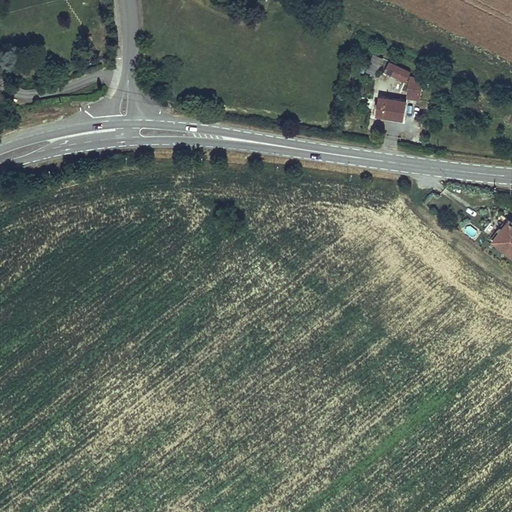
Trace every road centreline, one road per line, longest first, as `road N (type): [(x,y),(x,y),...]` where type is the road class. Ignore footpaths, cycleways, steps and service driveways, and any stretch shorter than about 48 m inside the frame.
road 1 (secondary): [(300,149),(511,176)]
road 2 (secondary): [(123,140),(300,149)]
road 3 (secondary): [(300,149),(137,124)]
road 4 (secondary): [(0,167),(123,140)]
